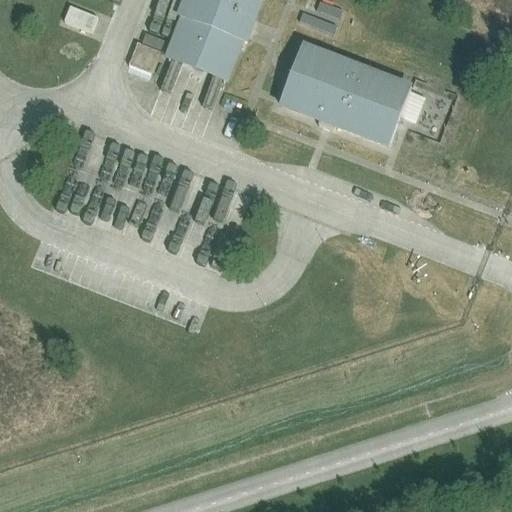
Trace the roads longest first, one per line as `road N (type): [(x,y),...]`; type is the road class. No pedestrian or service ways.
road 1 (unclassified): [(511,278),(88,116)]
road 2 (unclassified): [(511,409),(190,511)]
road 3 (unclassified): [(88,116),(133,0)]
